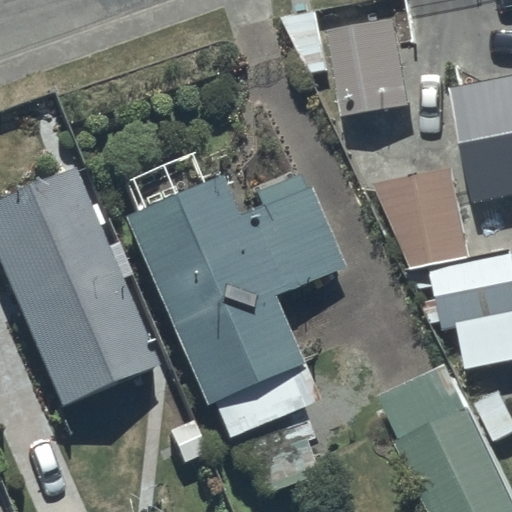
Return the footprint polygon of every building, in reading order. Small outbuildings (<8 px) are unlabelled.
[(407,114),(394,27),(330,38),(343,124),(407,114)] [(511,84),(449,98),(474,213),(511,204),(511,84)] [(471,263),(453,175),(375,192),(411,274),(471,263)] [(156,377),(70,179),(0,210),(0,289),(57,420),(156,377)] [(335,274),(298,184),(250,204),(257,219),(235,228),(218,189),(117,231),(194,414),(209,407),(222,437),(299,405),(258,306),(335,274)] [(511,368),(511,259),(431,277),(444,339),(458,335),(468,378),(511,368)] [(461,417),(440,377),(381,406),(402,449),(400,451),(429,511),(511,511),(511,504),(468,413),(461,417)]
